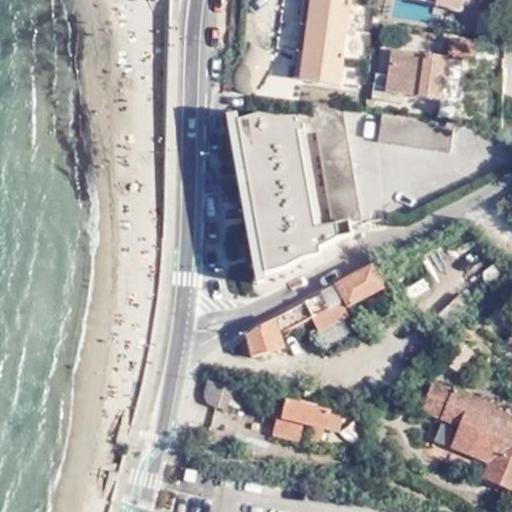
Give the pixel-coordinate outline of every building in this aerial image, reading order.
[(348,0),(308,0),(299,79),(337,85),(348,0)] [(457,12),(461,0),(460,0),(434,0),(434,1),(433,6),(457,12)] [(444,57),(459,60),(459,58),(472,58),(474,44),(467,43),(467,40),(448,37),(444,57)] [(255,93),(265,83),(282,61),(281,56),(256,40),(252,40),(231,75),(232,83),(234,87),(236,89),(239,92),(242,94),(245,95),(249,95),(252,94),(255,93)] [(383,93),(439,99),(444,57),(390,51),(383,93)] [(453,101),(459,60),(444,57),(439,99),(453,101)] [(451,122),(376,112),(372,136),(448,147),(451,122)] [(264,118),(241,123),(268,276),(282,272),(339,243),(337,228),(321,233),(300,132),(308,132),(307,124),(264,118)] [(332,120),(312,123),(333,228),(352,223),(332,120)] [(251,334),(246,337),(253,357),(278,352),(275,339),(314,318),(321,333),(350,317),(346,307),(381,287),(374,274),(371,269),(268,325),(251,334)] [(248,387),(210,376),(207,393),(207,396),(210,404),(219,409),(227,411),(232,392),(245,395),(248,387)] [(511,466),(511,467),(505,481),(511,483),(511,416),(490,409),(493,397),(460,385),(457,389),(436,380),(428,406),(466,423),(457,443),(498,461),(511,466)] [(232,392),(227,411),(227,412),(244,417),(244,421),(262,425),(263,417),(269,419),(276,394),(248,387),(245,395),(232,392)] [(342,428),(346,414),(276,394),(269,419),(276,422),(273,438),(300,444),(305,427),(327,433),(329,424),(342,428)] [(340,436),(342,428),(329,424),(327,433),(340,436)] [(491,475),(505,481),(511,467),(511,466),(498,461),(491,475)]
